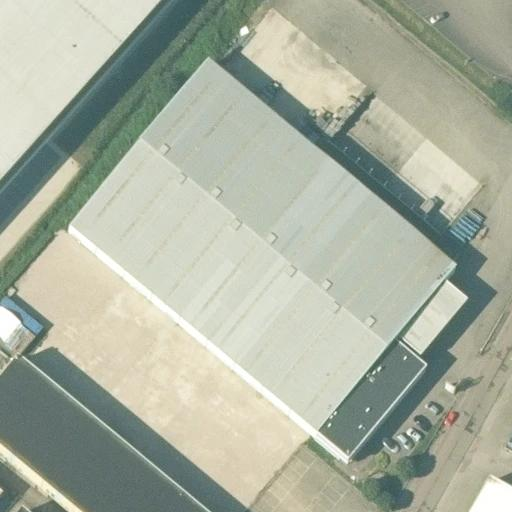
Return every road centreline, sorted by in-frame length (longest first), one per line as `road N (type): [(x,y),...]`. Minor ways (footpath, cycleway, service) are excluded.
road 1 (unknown): [(511,196),(269,13)]
road 2 (unclassified): [(412,511),(511,333)]
